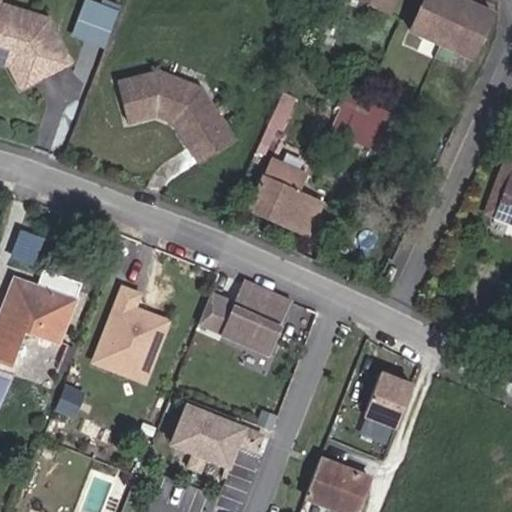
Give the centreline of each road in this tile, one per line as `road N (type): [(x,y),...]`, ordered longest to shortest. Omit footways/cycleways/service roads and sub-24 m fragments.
road 1 (residential): [(0,165),(257,258),(511,381)]
road 2 (unknown): [(511,55),(445,219),(387,318)]
